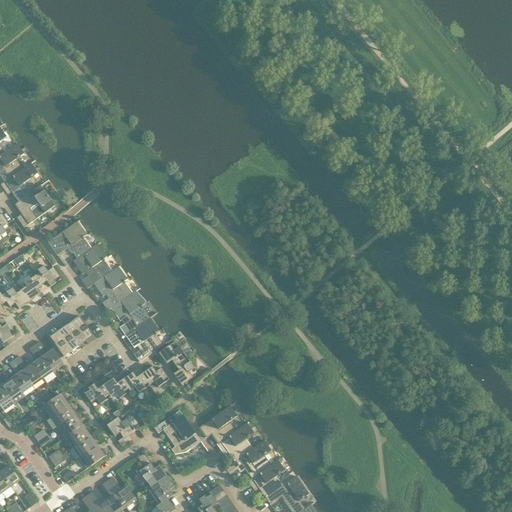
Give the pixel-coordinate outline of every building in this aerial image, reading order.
[(0,176),(4,182),(4,183),(22,170),(16,160),(24,155),(17,144),(4,153),(0,156),(0,176)] [(9,189),(18,202),(36,190),(36,189),(29,180),(38,174),(31,164),(22,170),(4,183),(4,182),(0,185),(4,192),(5,192),(6,192),(9,189)] [(40,186),(36,189),(36,190),(18,202),(14,205),(21,215),(16,218),(23,228),(54,207),(40,186)] [(69,248),(77,259),(79,257),(80,258),(91,249),(84,240),(85,239),(84,237),(86,236),(77,222),(47,243),(57,256),(69,248)] [(87,289),(94,285),(93,284),(112,272),(111,271),(105,262),(105,261),(104,260),(107,258),(97,245),(91,249),(80,258),(79,257),(77,259),(73,262),(82,275),(85,273),(88,277),(82,281),(87,289)] [(33,274),(41,286),(46,282),(50,287),(61,280),(53,268),(48,272),(44,267),(33,274)] [(118,267),(111,271),(112,272),(93,284),(94,285),(103,298),(106,295),(108,299),(102,304),(108,312),(111,309),(132,294),(125,284),(126,284),(125,282),(127,280),(118,267)] [(41,286),(33,274),(23,282),(26,287),(21,290),(29,302),(40,294),(36,289),(41,286)] [(13,289),(2,296),(6,302),(6,303),(10,308),(15,304),(18,309),(29,302),(21,290),(16,294),(13,289)] [(125,336),(135,328),(149,319),(143,309),(143,308),(142,307),(144,305),(135,291),(132,294),(111,309),(120,322),(123,320),(126,324),(119,328),(125,336)] [(79,317),(72,322),(85,342),(88,345),(95,340),(93,337),(79,317)] [(139,363),(156,351),(164,345),(157,336),(157,335),(156,333),(158,332),(149,319),(135,328),(125,336),(134,349),(137,347),(140,350),(133,355),(139,363)] [(85,342),(72,322),(64,327),(78,347),(85,342)] [(0,326),(0,339),(3,344),(14,336),(7,325),(2,328),(0,326)] [(78,347),(64,327),(57,333),(71,352),(78,347)] [(63,357),(71,352),(57,333),(49,338),(63,357)] [(164,345),(156,351),(166,365),(171,361),(175,366),(186,358),(173,339),(164,345)] [(40,342),(34,346),(53,372),(63,365),(53,350),(48,354),(40,342)] [(43,379),(53,372),(34,346),(29,349),(37,361),(32,364),(43,379)] [(19,357),(14,360),(32,387),(43,379),(32,364),(27,368),(19,357)] [(194,369),(186,358),(175,366),(178,371),(173,375),(181,386),(192,378),(189,372),(194,369)] [(22,394),(32,387),(14,360),(9,364),(17,375),(12,379),(22,394)] [(141,375),(149,386),(154,382),(158,388),(169,380),(161,369),(156,372),(152,367),(141,375)] [(0,373),(0,384),(14,404),(24,397),(22,394),(12,379),(6,383),(0,373)] [(149,386),(141,375),(136,378),(133,373),(122,380),(130,392),(135,388),(139,393),(149,386)] [(119,399),(130,392),(122,380),(117,384),(113,379),(102,386),(110,397),(115,394),(119,399)] [(0,406),(1,408),(3,412),(14,404),(0,384),(0,406)] [(110,397),(102,386),(97,390),(94,384),(83,392),(91,403),(96,400),(100,405),(110,397)] [(42,407),(50,418),(68,405),(64,400),(67,398),(63,393),(42,407)] [(72,410),(68,405),(50,418),(57,428),(78,414),(74,409),(72,410)] [(216,445),(217,445),(235,432),(229,423),(237,417),(230,406),(198,428),(205,438),(206,438),(207,438),(211,435),(217,445),(216,445)] [(27,426),(36,420),(32,414),(23,421),(27,426)] [(81,419),(78,414),(57,428),(64,438),(68,436),(82,426),(79,421),(81,419)] [(172,416),(164,421),(154,429),(158,434),(163,431),(175,448),(171,450),(174,455),(186,453),(201,442),(183,416),(176,421),(172,416)] [(107,426),(114,437),(120,433),(123,438),(118,442),(122,447),(132,440),(128,435),(135,430),(127,419),(122,423),(118,418),(107,426)] [(247,424),(235,432),(217,445),(221,451),(221,452),(222,452),(225,449),(234,462),(233,462),(234,463),(252,449),(246,440),(254,434),(247,424)] [(86,431),(82,426),(68,436),(75,446),(92,434),(88,429),(86,431)] [(34,437),(37,442),(47,435),(44,430),(34,437)] [(75,446),(72,449),(79,459),(97,446),(93,441),(96,440),(92,434),(75,446)] [(51,440),(47,435),(37,442),(41,447),(51,440)] [(264,441),(252,449),(234,463),(240,472),(245,469),(250,476),(251,479),(252,479),(270,467),(269,467),(263,457),(271,451),(264,441)] [(97,446),(79,459),(86,470),(107,455),(103,450),(100,452),(97,446)] [(52,463),(62,456),(58,451),(48,457),(52,463)] [(139,472),(150,488),(167,476),(159,466),(154,469),(143,454),(138,458),(145,468),(139,472)] [(65,461),(62,456),(52,463),(56,468),(65,461)] [(278,461),(269,467),(270,467),(252,479),(251,479),(247,482),(252,488),(252,489),(253,489),(253,488),(256,486),(265,499),(283,487),(283,486),(277,477),(285,471),(278,461)] [(0,471),(11,487),(20,481),(9,466),(3,470),(0,466),(0,471)] [(11,487),(0,471),(0,490),(2,494),(11,487)] [(67,483),(76,477),(73,471),(63,478),(67,483)] [(167,499),(168,500),(173,496),(169,491),(174,487),(167,476),(150,488),(148,490),(159,505),(161,504),(167,499)] [(283,487),(265,499),(270,505),(281,498),(290,511),(301,511),(305,510),(305,509),(299,502),(309,495),(296,477),(283,486),(283,487)] [(107,482),(126,508),(136,501),(126,486),(121,490),(113,478),(107,482)] [(120,511),(126,508),(107,482),(102,486),(110,497),(105,501),(113,511),(120,511)] [(210,492),(213,498),(223,491),(219,486),(210,492)] [(226,496),(223,491),(213,498),(217,503),(226,496)] [(213,498),(210,492),(199,500),(202,505),(197,509),(199,511),(215,511),(212,508),(217,504),(218,504),(217,503),(213,498)] [(113,511),(105,501),(100,504),(92,493),(87,496),(97,511),(113,511)] [(36,504),(29,494),(24,497),(31,507),(36,504)] [(97,511),(87,496),(82,500),(90,511),(89,511),(97,511)] [(230,501),(226,496),(217,503),(218,504),(217,504),(220,508),(230,501)] [(159,505),(151,511),(172,511),(175,510),(168,500),(167,499),(161,504),(159,505)] [(223,511),(233,505),(230,501),(220,508),(222,511),(223,511)] [(22,511),(16,503),(11,507),(14,511),(22,511)]
